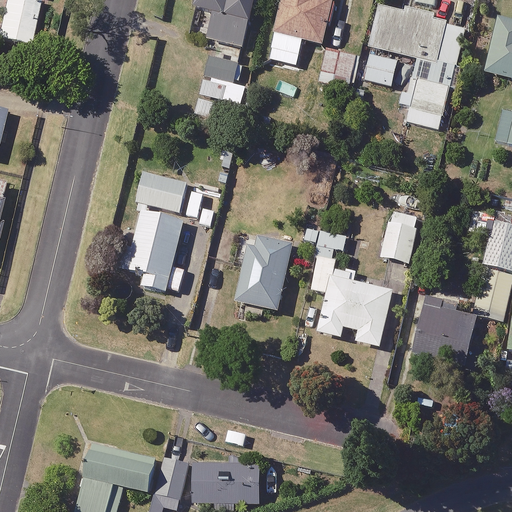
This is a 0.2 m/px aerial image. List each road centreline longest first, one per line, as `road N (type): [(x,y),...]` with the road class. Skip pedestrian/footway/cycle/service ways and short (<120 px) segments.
road 1 (residential): [(28,351),(446,449)]
road 2 (residential): [(28,351),(114,0)]
road 3 (residential): [(0,470),(28,351)]
